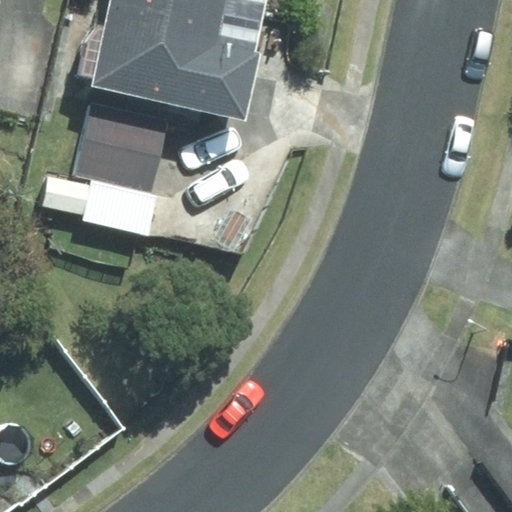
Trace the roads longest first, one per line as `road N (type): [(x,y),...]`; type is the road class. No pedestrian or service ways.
road 1 (residential): [(193,511),(298,412),(361,308),(409,170),(439,0)]
road 2 (unknown): [(361,308),(493,511)]
